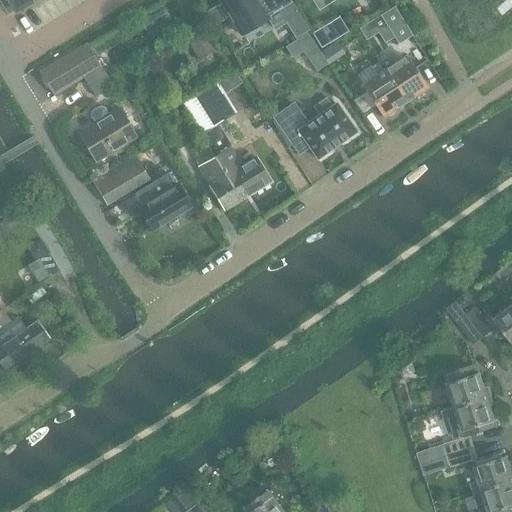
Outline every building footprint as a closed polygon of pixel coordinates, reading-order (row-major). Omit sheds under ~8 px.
[(7,0),(15,12),(33,0),(7,0)] [(219,0),(241,36),(268,19),(267,17),(280,9),(296,36),(308,29),(291,2),(289,0),(219,0)] [(186,2),(176,8),(185,22),(195,16),(186,2)] [(413,36),(401,18),(395,8),(381,17),(394,38),(399,45),(413,36)] [(338,19),(313,35),(321,49),(347,33),(338,19)] [(378,34),(371,22),(359,30),(366,41),(378,34)] [(181,33),(198,62),(214,53),(197,24),(181,33)] [(306,34),(285,48),(293,59),(303,53),(308,61),(320,53),(306,34)] [(53,96),(83,78),(100,67),(87,44),(38,73),(53,96)] [(379,63),(405,103),(414,97),(417,97),(423,93),(424,90),(426,88),(406,57),(391,67),(385,59),(379,63)] [(362,87),(366,93),(375,106),(382,118),(385,116),(388,116),(395,112),(396,109),(405,103),(378,63),(371,68),(377,76),(362,87)] [(84,79),(89,88),(107,77),(102,68),(84,79)] [(90,89),(95,98),(113,87),(108,78),(90,89)] [(216,84),(184,104),(203,135),(218,125),(236,114),(222,92),(222,91),(219,87),(219,86),(218,87),(216,84)] [(366,93),(353,102),(362,115),(375,106),(366,93)] [(293,105),(274,118),(299,154),(309,148),(317,160),(356,133),(336,104),(331,108),(325,100),(314,108),(319,116),(307,124),(293,105)] [(93,124),(77,134),(95,163),(113,152),(127,144),(137,138),(119,108),(109,114),(104,107),(100,106),(96,108),(93,110),(90,112),(89,117),(93,124)] [(203,135),(202,136),(207,144),(215,157),(214,158),(224,174),(229,170),(245,198),(270,183),(255,159),(241,167),(229,147),(231,146),(218,125),(203,135)] [(206,144),(193,152),(198,160),(195,162),(198,168),(214,158),(215,157),(211,150),(207,144),(206,144)] [(91,180),(106,206),(157,175),(143,153),(133,159),(131,156),(91,180)] [(214,158),(198,168),(224,211),(245,198),(229,170),(224,174),(214,158)] [(168,174),(135,194),(142,207),(138,210),(151,232),(179,215),(187,210),(173,188),(176,187),(168,174)] [(59,272),(49,255),(39,260),(49,278),(59,272)] [(49,278),(39,260),(29,267),(39,284),(49,278)] [(511,305),(494,320),(511,342),(511,305)] [(467,315),(484,338),(484,337),(492,331),(493,331),(476,308),(467,315)] [(49,339),(37,322),(26,329),(18,317),(9,323),(4,315),(0,317),(0,365),(3,370),(49,339)] [(467,315),(457,323),(474,345),(475,345),(475,344),(483,338),(484,338),(467,315)] [(487,397),(480,375),(481,375),(481,373),(480,374),(476,364),(445,375),(448,384),(447,384),(454,408),(487,397)] [(497,427),(495,421),(496,421),(496,420),(495,420),(487,397),(454,408),(464,438),(443,445),(447,456),(474,447),(470,437),(471,437),(470,436),(497,427)] [(474,448),(474,447),(447,456),(451,468),(478,459),(477,458),(474,448)] [(478,481),(470,484),(473,494),(481,491),(511,481),(511,474),(507,458),(508,458),(508,456),(506,457),(504,450),(484,457),(486,463),(474,468),(478,481)] [(511,481),(481,491),(473,494),(477,507),(486,504),(488,511),(497,511),(511,507),(511,481)] [(284,511),(273,497),(268,490),(245,508),(246,509),(249,507),(252,511),(284,511)] [(189,511),(190,511),(205,511),(199,503),(189,511)]
